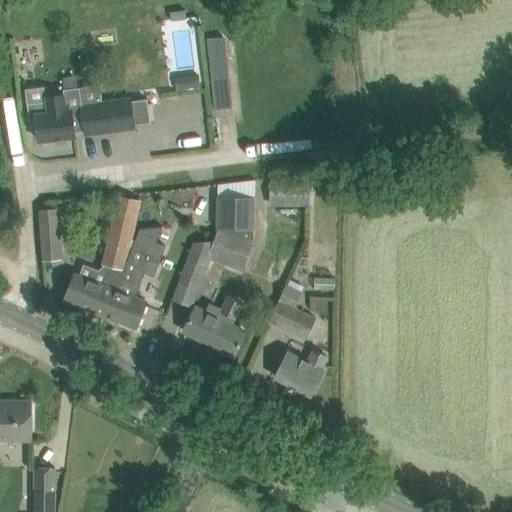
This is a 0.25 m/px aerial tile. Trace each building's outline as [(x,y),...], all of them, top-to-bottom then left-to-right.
[(272,29),(276,83),(290,82),(286,28),(272,29)] [(207,40),(214,84),(225,82),(218,38),(207,40)] [(199,74),(175,77),(177,91),(200,88),(199,74)] [(84,131),(81,106),(78,88),(64,89),(64,94),(44,96),(44,102),(28,104),(30,122),(36,122),(39,141),(75,136),(74,132),(84,131)] [(135,124),(151,122),(148,96),(81,106),(85,135),(136,129),(135,124)] [(271,205),(310,207),(311,179),(272,177),(271,205)] [(244,266),(252,242),(253,240),(254,197),(218,196),(217,229),(217,231),(216,232),(217,232),(213,241),(195,243),(195,245),(182,280),(197,286),(210,253),(244,266)] [(61,257),(59,237),(57,209),(40,210),(43,259),(61,257)] [(130,240),(136,214),(117,209),(103,263),(109,265),(102,285),(74,274),(64,300),(106,316),(117,292),(135,242),(130,240)] [(162,228),(162,227),(140,229),(135,242),(117,292),(106,316),(136,328),(147,300),(136,296),(144,273),(154,276),(165,245),(156,242),(162,228)] [(269,321),(307,339),(317,318),(296,308),(303,293),(286,285),(269,321)] [(233,356),(243,338),(245,332),(231,325),(242,303),(229,296),(218,318),(195,307),(184,330),(233,356)] [(310,395),(320,377),(323,370),(321,369),(328,357),(314,349),(307,362),(288,352),(275,377),(310,395)] [(0,440),(32,441),(32,421),(32,401),(0,400),(0,440)] [(55,511),(55,467),(35,467),(35,511),(55,511)]
